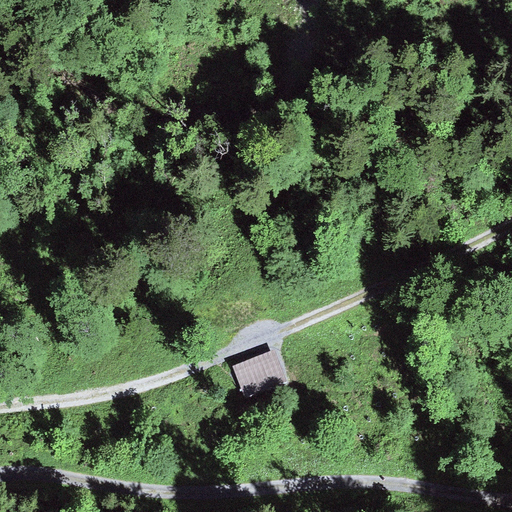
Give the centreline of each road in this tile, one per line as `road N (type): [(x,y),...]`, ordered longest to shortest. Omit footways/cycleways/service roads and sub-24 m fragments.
road 1 (track): [(511,220),(162,374),(102,393),(0,406)]
road 2 (track): [(0,475),(184,489),(344,481),(511,497)]
